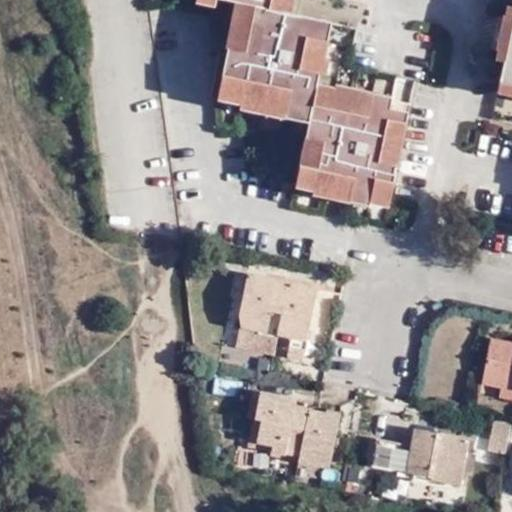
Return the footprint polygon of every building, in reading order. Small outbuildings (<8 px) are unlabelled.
[(218,0),(196,0),(196,3),(216,9),(218,0)] [(221,0),(237,4),(247,6),(235,51),(229,50),(218,91),(240,96),(238,101),(310,118),(307,128),(294,181),(310,185),(309,189),(368,203),(369,201),(386,205),(408,117),(334,98),(332,105),(314,100),(315,94),(319,79),(323,63),(314,61),(324,25),(291,17),(295,0),(221,0)] [(505,61),(511,35),(511,2),(510,2),(496,59),(505,61)] [(247,6),(237,4),(226,49),(229,50),(235,51),(247,6)] [(332,27),(324,25),(314,61),(323,63),(332,27)] [(511,35),(505,61),(501,79),(511,81),(511,35)] [(331,65),(323,63),(319,79),(327,81),(331,65)] [(511,81),(501,79),(498,90),(511,93),(511,81)] [(334,98),(408,117),(409,112),(389,107),(390,104),(336,90),(334,98)] [(240,96),(218,91),(216,100),(237,105),(238,101),(240,96)] [(332,105),(334,98),(315,94),(314,100),(332,105)] [(238,101),(237,105),(236,110),(307,128),(310,118),(238,101)] [(310,185),(294,181),(292,189),(308,193),(309,189),(310,185)] [(309,189),(308,193),(307,198),(366,212),(367,207),(368,203),(309,189)] [(368,203),(367,207),(384,212),(386,205),(369,201),(368,203)] [(280,333),(293,336),(309,340),(318,297),(308,295),(310,288),(248,275),(237,325),(259,330),(257,337),(278,341),(280,333)] [(274,357),(278,341),(257,337),(259,330),(237,325),(232,348),(274,357)] [(309,340),(293,336),(288,358),(304,362),(309,340)] [(511,344),(495,341),(485,384),(504,388),(511,390),(511,344)] [(502,398),(511,400),(511,390),(504,388),(502,398)] [(296,463),(329,470),(341,416),(326,412),(325,417),(295,410),(297,404),(259,396),(253,421),(260,423),(255,445),(271,448),(270,454),(297,460),(296,463)] [(486,450),(504,454),(511,422),(494,418),(486,450)] [(368,467),(456,487),(466,443),(414,432),(409,451),(373,443),(368,467)]
